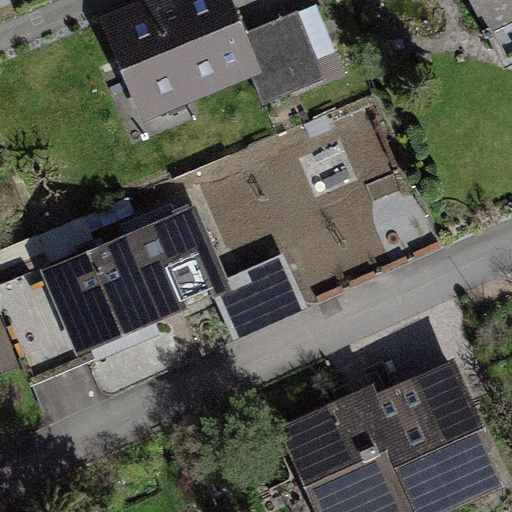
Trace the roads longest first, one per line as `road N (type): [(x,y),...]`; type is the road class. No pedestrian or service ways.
road 1 (residential): [(0,492),(108,423),(511,235)]
road 2 (unknown): [(0,60),(140,0)]
